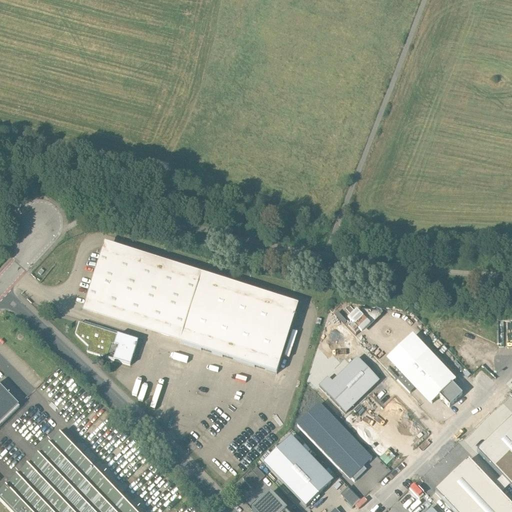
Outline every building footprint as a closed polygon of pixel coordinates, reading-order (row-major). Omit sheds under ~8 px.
[(298,306),(105,244),(83,313),(276,374),(298,306)] [(138,341),(80,323),(76,335),(89,347),(87,352),(130,366),(138,341)] [(452,385),(412,343),(392,363),(403,375),(416,388),(432,404),(439,398),(452,385)] [(328,379),(319,388),(345,415),(379,382),(357,359),(332,384),(328,379)] [(410,394),(416,388),(403,375),(397,381),(410,394)] [(452,385),(439,398),(449,408),(462,396),(452,385)] [(0,386),(0,424),(19,407),(0,386)] [(319,406),(297,427),(350,481),(351,480),(354,483),(366,471),(363,468),(372,460),(319,406)] [(511,418),(477,453),(501,478),(493,487),(500,495),(509,487),(511,489),(511,418)] [(66,431),(0,493),(0,500),(11,511),(137,511),(73,445),(76,441),(66,431)] [(288,440),(264,464),(306,508),(326,489),(330,485),(288,440)] [(468,461),(435,493),(452,511),(511,511),(511,506),(500,495),(493,487),(468,461)] [(265,477),(255,467),(242,480),(252,490),(265,477)] [(348,488),(340,496),(353,509),(361,502),(348,488)] [(269,494),(251,511),(286,511),(287,511),(269,494)]
